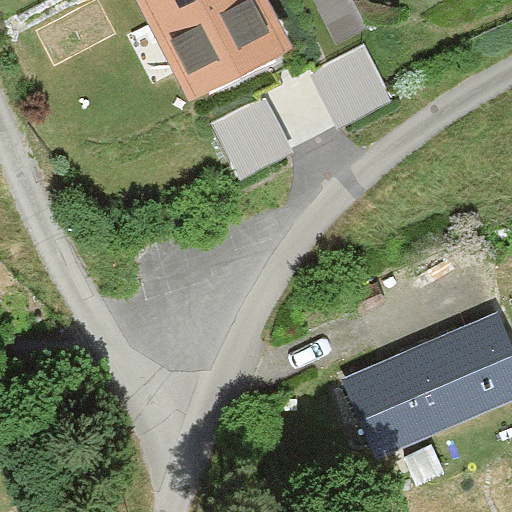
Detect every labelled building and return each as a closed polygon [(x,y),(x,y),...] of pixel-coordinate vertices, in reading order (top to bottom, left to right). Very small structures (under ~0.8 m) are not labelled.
[(273,0),(142,0),(191,91),(293,37),(273,0)] [(300,0),(319,44),(357,29),(345,0),(300,0)] [(343,114),(399,92),(377,39),(321,61),(343,114)] [(275,82),(294,137),(339,122),(320,66),(275,82)] [(245,168),(295,144),(270,90),(220,114),(245,168)] [(405,437),(511,391),(511,371),(485,309),(322,379),(356,457),(370,451),(383,481),(417,467),(405,437)]
